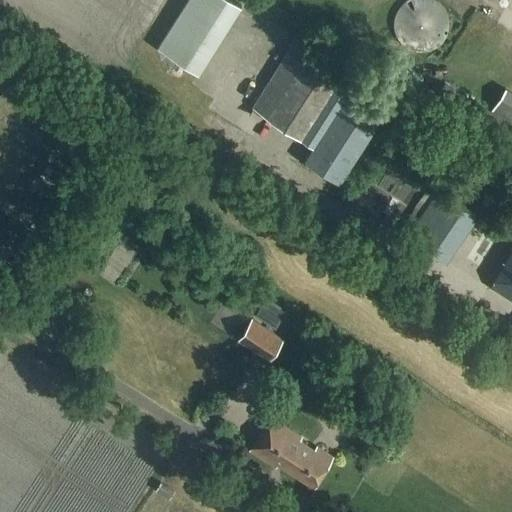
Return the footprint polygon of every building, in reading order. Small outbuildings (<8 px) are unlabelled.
[(198,73),(241,5),(232,0),(187,0),(157,47),(198,73)] [(394,19),(394,29),(397,38),(403,45),(411,50),(420,52),(430,51),(437,47),(443,41),(447,33),(448,25),(447,16),(443,9),(437,2),(432,0),(409,0),(404,3),(397,10),(394,19)] [(338,183),(390,101),(295,40),(252,108),(313,147),(304,161),(338,183)] [(486,108),(443,83),(435,98),(477,123),(486,108)] [(242,127),(247,119),(233,111),(245,94),(230,85),(214,109),(242,127)] [(226,150),(204,136),(198,145),(220,159),(226,150)] [(511,253),(490,288),(511,302),(511,253)] [(45,319),(57,302),(44,293),(32,310),(45,319)] [(270,359),(283,339),(251,319),(238,339),(270,359)] [(332,427),(338,417),(319,406),(313,416),(332,427)] [(314,448),(298,438),(300,436),(270,417),(248,451),(274,467),(276,463),(312,486),(331,456),(315,446),(314,448)]
